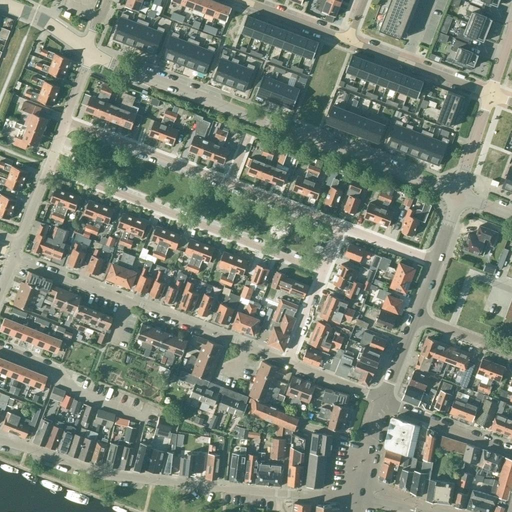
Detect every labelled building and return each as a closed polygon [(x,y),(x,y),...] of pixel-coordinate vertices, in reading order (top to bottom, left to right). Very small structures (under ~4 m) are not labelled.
[(138,11),(142,0),(127,0),(125,6),(138,11)] [(193,8),(196,0),(184,0),(183,4),(193,8)] [(204,12),(208,0),(196,0),(193,8),(204,12)] [(215,16),(220,4),(210,0),(208,0),(204,12),(215,16)] [(335,16),(339,5),(326,0),(322,11),(335,16)] [(390,0),(379,30),(400,38),(415,0),(390,0)] [(231,8),(220,4),(215,16),(226,21),(231,8)] [(488,31),(492,19),(479,14),(481,9),(469,4),(465,14),(470,16),(467,23),(488,31)] [(123,42),(131,21),(126,19),(128,16),(129,11),(125,10),(123,14),(122,14),(113,39),(123,42)] [(154,19),(156,13),(150,10),(148,16),(154,19)] [(170,18),(176,20),(179,15),(172,12),(170,18)] [(179,15),(176,20),(182,23),(185,17),(179,15)] [(247,16),(241,32),(251,36),(257,19),(247,16)] [(144,50),(152,29),(146,27),(149,21),(144,19),(144,22),(143,21),(134,46),(144,50)] [(257,19),(251,36),(261,40),(267,23),(257,19)] [(134,46),(143,21),(138,20),(137,23),(131,21),(123,42),(134,46)] [(198,29),(201,23),(194,20),(192,26),(198,29)] [(267,23),(261,40),(271,44),(278,27),(267,23)] [(470,37),(483,42),(488,31),(467,23),(465,29),(460,28),(456,37),(468,42),(470,37)] [(203,30),(209,33),(211,27),(205,24),(203,30)] [(157,31),(152,29),(144,50),(154,54),(164,29),(158,27),(157,31)] [(211,27),(209,33),(215,35),(217,29),(211,27)] [(278,27),(271,44),(282,48),(288,31),(278,27)] [(288,31),(282,48),(292,51),(298,35),(288,31)] [(0,37),(6,40),(8,35),(0,32),(0,37)] [(174,62),(182,40),(177,38),(178,35),(173,33),(164,58),(174,62)] [(298,35),(292,51),(302,55),(308,39),(298,35)] [(184,65),(194,40),(189,39),(187,42),(182,40),(174,62),(184,65)] [(308,39),(302,55),(312,59),(319,43),(308,39)] [(194,69),(202,48),(197,46),(198,42),(194,40),(184,65),(194,69)] [(455,40),(451,50),(456,52),(452,62),(471,70),(473,66),(474,66),(478,55),(465,50),(467,44),(455,40)] [(208,50),(202,48),(194,69),(205,73),(214,48),(209,46),(208,50)] [(52,63),(67,69),(70,60),(54,53),(48,51),(42,49),(40,54),(54,60),(52,63)] [(213,79),(223,83),(232,62),(226,60),(228,57),(225,56),(227,52),(223,51),(222,54),(222,55),(213,79)] [(352,55),(345,72),(356,75),(362,59),(352,55)] [(223,83),(234,87),(242,66),(237,64),(238,60),(233,59),(232,62),(223,83)] [(362,59),(356,75),(366,79),(372,62),(362,59)] [(63,79),(67,69),(52,63),(51,67),(43,64),(43,65),(37,62),(35,68),(63,79)] [(372,62),(366,79),(376,83),(382,66),(372,62)] [(242,66),(234,87),(244,91),(254,66),(248,64),(247,68),(242,66)] [(382,66),(376,83),(386,87),(393,70),(382,66)] [(393,70),(386,87),(397,91),(403,74),(393,70)] [(403,74),(397,91),(407,95),(413,78),(403,74)] [(263,75),(255,95),(267,100),(275,80),(263,75)] [(42,91),(56,97),(60,87),(32,76),(30,82),(35,84),(43,87),(42,91)] [(413,78),(407,95),(417,98),(423,82),(413,78)] [(275,80),(267,100),(280,105),(287,85),(275,80)] [(107,86),(108,87),(108,84),(104,82),(103,85),(102,85),(99,94),(104,96),(107,86)] [(287,85),(280,105),(292,110),(300,90),(287,85)] [(113,88),(108,87),(107,86),(104,96),(109,98),(113,88)] [(52,106),(56,97),(42,91),(41,95),(32,92),(26,90),(24,95),(52,106)] [(447,91),(444,101),(460,107),(464,97),(447,91)] [(119,124),(130,95),(125,93),(119,107),(113,105),(108,119),(119,124)] [(135,97),(130,95),(119,124),(131,128),(132,124),(138,127),(142,116),(130,112),(133,106),(132,106),(135,97)] [(102,101),(90,96),(85,111),(96,115),(102,101)] [(108,119),(113,105),(102,101),(96,115),(108,119)] [(444,101),(440,111),(457,117),(460,107),(444,101)] [(28,127),(42,132),(47,119),(38,116),(41,109),(24,102),(21,109),(26,111),(25,115),(27,115),(24,125),(28,126),(28,127)] [(337,127),(344,110),(346,104),(341,103),(339,108),(333,106),(327,123),(337,127)] [(347,130),(356,108),(351,106),(349,112),(344,110),(337,127),(347,130)] [(357,134),(364,117),(359,115),(361,110),(356,108),(347,130),(357,134)] [(161,140),(171,112),(165,110),(163,116),(161,123),(154,121),(148,135),(161,140)] [(367,138),(376,116),(377,112),(373,110),(371,114),(369,119),(364,117),(357,134),(367,138)] [(440,111),(436,120),(453,127),(457,117),(440,111)] [(177,114),(171,112),(161,140),(173,144),(179,131),(171,128),(174,120),(175,120),(177,114)] [(200,155),(206,140),(202,139),(207,127),(208,127),(210,123),(202,119),(203,117),(196,114),(194,119),(196,120),(194,136),(189,150),(200,155)] [(381,118),(376,116),(367,138),(378,142),(384,125),(379,123),(381,118)] [(37,145),(42,132),(28,127),(28,126),(24,125),(22,125),(22,124),(13,121),(11,126),(26,132),(23,140),(16,137),(13,144),(25,149),(28,142),(37,145)] [(398,150),(406,129),(401,127),(402,123),(397,121),(387,146),(398,150)] [(408,154),(416,132),(411,130),(412,127),(407,125),(406,129),(398,150),(408,154)] [(219,140),(223,130),(217,128),(214,138),(219,140)] [(228,132),(223,130),(219,140),(224,142),(228,132)] [(418,157),(427,132),(423,131),(421,134),(416,132),(408,154),(418,157)] [(428,161),(436,140),(431,138),(432,134),(427,132),(418,157),(428,161)] [(441,142),(436,140),(428,161),(439,165),(448,140),(443,138),(441,142)] [(217,145),(206,140),(200,155),(212,159),(217,145)] [(266,157),(270,148),(267,147),(268,144),(259,141),(257,148),(263,150),(261,156),(266,157)] [(228,149),(217,145),(212,159),(223,163),(228,149)] [(259,177),(270,181),(276,167),(270,165),(272,159),(275,150),(270,148),(266,157),(264,163),(259,177)] [(276,167),(270,181),(282,186),(287,171),(281,169),(283,164),(286,155),(280,153),(277,161),(278,162),(276,167)] [(259,177),(264,163),(253,158),(247,173),(259,177)] [(304,195),(317,160),(311,158),(307,171),(304,178),(297,176),(292,190),(304,195)] [(323,162),(317,160),(304,195),(317,199),(322,185),(315,182),(318,175),(323,162)] [(9,176),(24,181),(27,172),(0,161),(0,167),(3,169),(11,172),(9,176)] [(511,191),(511,162),(511,163),(502,187),(511,191)] [(335,176),(338,168),(333,166),(330,174),(327,182),(331,184),(331,186),(324,202),(336,207),(342,191),(336,188),(339,180),(334,179),(335,176)] [(360,192),(365,179),(354,174),(346,195),(349,196),(344,210),(355,214),(360,199),(356,197),(358,191),(360,192)] [(20,191),(24,181),(9,176),(8,180),(6,179),(0,177),(0,176),(0,183),(4,185),(20,191)] [(49,222),(55,224),(68,192),(55,187),(50,201),(57,204),(54,212),(53,211),(51,217),(52,217),(49,222)] [(381,208),(387,210),(389,203),(390,203),(392,196),(391,196),(394,190),(388,188),(386,194),(380,192),(378,198),(384,201),(381,208)] [(68,192),(55,224),(61,226),(65,216),(65,215),(67,208),(75,211),(80,197),(68,192)] [(0,204),(13,210),(16,200),(0,193),(0,204)] [(409,207),(413,197),(406,194),(402,204),(409,207)] [(83,214),(96,219),(101,205),(89,200),(83,214)] [(376,222),(381,208),(369,203),(363,217),(376,222)] [(424,222),(431,205),(425,203),(422,211),(418,210),(415,211),(408,209),(402,225),(404,226),(401,232),(412,236),(419,219),(424,222)] [(0,215),(9,219),(13,210),(0,204),(0,215)] [(93,226),(91,233),(96,235),(101,221),(108,224),(114,209),(101,205),(96,219),(93,226)] [(381,208),(376,222),(388,227),(394,212),(387,210),(381,208)] [(129,232),(135,218),(122,213),(117,227),(124,230),(121,237),(120,237),(118,244),(124,246),(126,239),(127,239),(130,232),(129,232)] [(147,222),(135,218),(129,232),(130,232),(142,237),(147,222)] [(84,231),(91,233),(93,226),(87,224),(84,231)] [(32,250),(39,252),(46,236),(40,234),(41,231),(43,232),(45,227),(40,225),(34,239),(36,240),(32,250)] [(39,252),(51,257),(62,228),(56,226),(52,236),(53,237),(53,239),(46,236),(39,252)] [(151,240),(163,244),(163,245),(169,230),(156,226),(151,240)] [(479,226),(475,236),(468,233),(466,240),(465,240),(462,249),(479,255),(479,254),(483,256),(485,248),(482,247),(483,242),(492,246),(497,232),(479,226)] [(62,228),(51,257),(60,260),(65,248),(68,249),(69,245),(62,242),(63,240),(64,241),(68,231),(62,228)] [(163,244),(160,252),(158,258),(157,258),(162,260),(164,261),(166,254),(168,247),(176,249),(181,235),(169,230),(163,245),(163,244)] [(88,239),(83,236),(80,243),(89,246),(91,240),(88,239)] [(133,241),(127,239),(126,239),(124,246),(130,248),(133,241)] [(186,269),(191,271),(202,243),(190,239),(184,253),(191,255),(188,263),(186,269)] [(98,257),(100,251),(102,247),(97,245),(98,242),(91,240),(88,249),(94,252),(93,255),(92,255),(86,270),(98,275),(104,259),(98,257)] [(75,242),(70,256),(67,263),(73,265),(73,267),(76,268),(78,267),(79,268),(85,253),(77,250),(79,244),(75,242)] [(202,243),(191,271),(197,273),(200,267),(199,267),(202,259),(209,262),(215,248),(202,243)] [(369,258),(369,256),(371,253),(364,250),(364,249),(349,244),(344,255),(360,261),(362,255),(369,258)] [(504,248),(501,256),(496,267),(501,269),(508,250),(504,248)] [(218,266),(229,270),(230,270),(236,256),(223,251),(218,266)] [(107,278),(118,283),(129,255),(123,253),(118,265),(112,263),(107,278)] [(129,255),(118,283),(130,287),(136,272),(129,270),(134,257),(129,255)] [(230,270),(229,270),(226,277),(227,278),(225,284),(231,286),(233,281),(232,281),(236,272),(243,275),(248,261),(236,256),(230,270)] [(378,268),(386,271),(410,280),(415,269),(400,263),(397,270),(388,266),(391,260),(382,257),(378,268)] [(145,261),(143,267),(135,289),(140,291),(140,292),(143,293),(145,293),(146,293),(152,279),(144,276),(146,271),(149,272),(152,262),(146,260),(145,261)] [(262,286),(269,269),(257,264),(251,281),(246,279),(244,285),(240,296),(249,300),(254,302),(258,291),(254,290),(257,284),(262,286)] [(341,264),(337,274),(351,280),(354,281),(356,275),(358,271),(341,264)] [(167,268),(164,267),(160,266),(159,270),(149,294),(154,296),(154,297),(157,299),(159,298),(160,299),(166,284),(158,281),(162,272),(165,273),(167,268)] [(364,280),(371,283),(375,272),(368,269),(364,280)] [(386,271),(384,276),(393,280),(391,286),(406,292),(410,280),(386,271)] [(29,272),(24,283),(37,288),(42,277),(29,272)] [(285,275),(276,272),(271,285),(280,289),(283,281),(292,285),(289,292),(303,298),(305,295),(306,296),(308,290),(307,289),(308,286),(285,277),(285,275)] [(176,280),(177,280),(174,288),(168,285),(163,300),(173,303),(181,282),(183,283),(186,275),(179,273),(176,280)] [(351,280),(337,274),(333,284),(346,289),(344,295),(356,299),(359,292),(353,290),(356,282),(351,280)] [(227,278),(226,277),(221,276),(219,282),(225,284),(227,278)] [(42,277),(37,288),(39,289),(52,294),(55,287),(50,285),(51,280),(42,277)] [(190,278),(189,282),(188,282),(183,295),(184,295),(180,306),(186,308),(185,310),(190,312),(191,310),(192,311),(198,294),(191,291),(195,280),(190,278)] [(384,282),(374,278),(372,284),(382,288),(384,282)] [(21,282),(17,293),(42,303),(44,298),(39,296),(37,297),(36,297),(39,289),(37,288),(24,283),(21,282)] [(212,285),(209,284),(204,283),(202,288),(201,293),(204,294),(197,313),(198,313),(199,314),(202,316),(203,315),(207,316),(214,297),(208,295),(210,290),(212,285)] [(57,288),(48,313),(53,314),(54,310),(53,309),(54,307),(55,307),(62,310),(69,292),(57,288)] [(402,300),(387,295),(377,291),(375,297),(382,300),(383,297),(386,298),(383,306),(398,312),(402,300)] [(69,292),(62,310),(68,312),(65,319),(71,321),(77,304),(80,297),(69,292)] [(240,296),(230,292),(230,293),(228,297),(230,298),(227,306),(221,304),(214,320),(221,323),(221,322),(227,324),(233,309),(235,310),(240,296)] [(42,303),(17,293),(12,305),(30,312),(33,303),(35,304),(36,306),(40,308),(42,303)] [(343,313),(352,317),(352,316),(357,318),(361,310),(356,308),(355,311),(346,307),(348,302),(346,301),(343,300),(329,295),(324,306),(338,311),(339,311),(343,313)] [(52,298),(46,296),(44,302),(50,304),(52,298)] [(293,317),(298,305),(282,299),(269,330),(272,331),(267,344),(283,351),(290,333),(296,318),(293,317)] [(239,329),(243,330),(253,305),(249,303),(244,314),(238,312),(233,326),(234,327),(235,328),(237,329),(239,329)] [(111,317),(77,304),(71,321),(70,322),(78,325),(76,329),(83,332),(85,327),(100,333),(97,342),(103,344),(113,320),(110,319),(111,317)] [(253,305),(243,330),(247,332),(248,333),(251,334),(252,334),(253,334),(259,320),(253,317),(257,306),(253,305)] [(336,318),(338,311),(324,306),(320,317),(334,322),(340,324),(342,320),(336,318)] [(394,322),(396,316),(373,307),(370,314),(377,317),(375,323),(391,329),(392,328),(393,327),(394,324),(394,322)] [(19,316),(20,311),(12,308),(11,312),(13,313),(10,320),(4,318),(0,326),(0,330),(11,335),(16,322),(15,322),(18,315),(19,316)] [(511,311),(509,320),(506,319),(501,331),(511,335),(511,311)] [(352,317),(343,313),(341,318),(350,322),(352,317)] [(43,325),(44,321),(35,317),(33,321),(43,325)] [(366,329),(368,323),(357,319),(354,324),(366,329)] [(327,338),(328,337),(332,327),(318,321),(313,332),(327,338)] [(23,339),(28,327),(16,322),(11,335),(23,339)] [(146,349),(153,328),(142,324),(137,338),(143,340),(141,347),(146,349)] [(70,336),(72,331),(57,326),(56,330),(70,336)] [(35,344),(40,332),(28,327),(23,339),(35,344)] [(165,332),(153,328),(146,349),(150,351),(153,344),(159,346),(165,332)] [(47,349),(52,337),(40,332),(35,344),(47,349)] [(176,336),(165,332),(159,346),(166,349),(163,356),(168,358),(176,336)] [(332,340),(332,339),(328,337),(327,338),(313,332),(309,343),(328,351),(330,346),(339,349),(341,344),(332,340)] [(386,340),(373,335),(366,332),(364,337),(371,340),(368,347),(382,352),(382,350),(384,350),(385,347),(384,346),(386,340)] [(334,334),(332,339),(332,340),(341,344),(343,337),(334,334)] [(187,341),(176,336),(168,358),(173,359),(176,352),(182,355),(187,341)] [(64,342),(52,337),(47,349),(55,352),(56,349),(61,351),(64,342)] [(203,343),(199,353),(217,360),(223,346),(198,337),(196,340),(203,343)] [(441,369),(449,347),(438,343),(438,342),(427,338),(426,340),(425,339),(420,352),(421,353),(421,354),(420,354),(418,360),(415,367),(423,370),(424,369),(439,375),(441,369)] [(376,366),(381,354),(361,346),(357,358),(376,366)] [(450,362),(455,364),(460,351),(449,347),(441,369),(446,371),(450,362)] [(310,348),(309,350),(306,349),(302,360),(318,366),(320,360),(326,363),(330,354),(321,351),(320,352),(310,348)] [(458,385),(466,388),(470,376),(463,374),(470,355),(460,351),(455,364),(461,366),(457,375),(462,376),(458,385)] [(217,360),(199,353),(198,357),(191,355),(189,361),(213,370),(217,360)] [(340,359),(335,372),(368,385),(372,376),(376,367),(357,360),(355,366),(351,364),(353,357),(343,353),(340,359)] [(0,372),(6,375),(11,362),(0,357),(0,372)] [(329,369),(335,372),(340,359),(334,357),(329,369)] [(483,391),(494,363),(482,358),(475,377),(481,380),(480,382),(477,389),(483,391)] [(213,370),(189,361),(187,365),(194,367),(192,374),(210,380),(213,370)] [(262,361),(256,375),(274,382),(278,372),(285,375),(287,371),(262,361)] [(18,380),(23,367),(11,362),(6,375),(18,380)] [(505,367),(494,363),(483,391),(489,393),(491,386),(490,386),(493,379),(500,381),(505,367)] [(161,364),(159,369),(170,373),(172,368),(161,364)] [(29,384),(34,371),(23,367),(18,380),(29,384)] [(46,376),(34,371),(29,384),(41,389),(46,376)] [(202,401),(209,382),(193,375),(181,371),(179,378),(194,384),(189,396),(202,401)] [(424,390),(428,380),(436,383),(438,378),(430,375),(429,377),(413,371),(411,377),(409,377),(408,380),(409,382),(408,383),(424,390)] [(256,375),(253,385),(278,395),(280,389),(276,387),(274,388),(272,387),(274,382),(256,375)] [(290,403),(294,405),(304,380),(292,376),(286,394),(292,396),(290,403)] [(304,380),(294,405),(299,407),(302,400),(309,403),(315,385),(304,380)] [(440,390),(441,390),(434,407),(438,409),(439,410),(441,411),(443,410),(444,411),(450,394),(449,393),(452,385),(443,381),(440,390)] [(223,387),(209,382),(202,401),(214,406),(218,395),(220,396),(220,394),(223,387)] [(278,395),(253,385),(249,395),(267,402),(270,394),(272,395),(273,397),(276,398),(278,395)] [(334,404),(338,392),(325,388),(318,386),(316,390),(324,393),(322,400),(334,404)] [(419,401),(423,392),(408,386),(402,399),(424,408),(426,404),(419,401)] [(60,402),(64,391),(53,387),(49,397),(60,402)] [(218,407),(230,412),(238,393),(223,387),(220,394),(223,395),(218,407)] [(460,417),(466,402),(460,400),(462,393),(457,391),(449,413),(460,417)] [(5,406),(8,399),(7,399),(9,396),(0,392),(0,409),(3,410),(4,406),(5,406)] [(349,395),(338,392),(334,404),(346,407),(346,406),(349,395)] [(480,400),(481,401),(484,394),(478,392),(476,398),(475,398),(473,404),(466,402),(460,417),(472,421),(480,400)] [(238,393),(230,412),(242,417),(247,404),(245,403),(248,397),(238,393)] [(69,409),(74,398),(70,396),(64,394),(60,406),(69,409)] [(484,394),(481,401),(482,401),(474,420),(477,421),(476,423),(488,427),(496,406),(496,404),(498,400),(484,394)] [(303,418),(253,399),(247,413),(282,426),(281,438),(285,439),(285,442),(291,443),(292,430),(297,432),(303,418)] [(77,414),(81,402),(74,400),(70,412),(77,414)] [(498,400),(496,404),(496,406),(499,407),(496,414),(490,428),(495,430),(496,432),(498,433),(500,432),(502,433),(507,418),(501,415),(503,409),(506,403),(498,400)] [(334,404),(332,412),(331,411),(330,409),(322,407),(320,412),(346,419),(349,407),(346,406),(346,407),(334,404)] [(77,457),(93,407),(87,405),(81,420),(86,422),(83,429),(81,428),(78,435),(73,434),(66,454),(77,457)] [(18,416),(12,434),(24,438),(27,431),(31,433),(40,409),(36,407),(30,421),(18,416)] [(94,422),(99,424),(103,411),(97,409),(94,422)] [(105,426),(108,413),(103,411),(99,424),(105,426)] [(0,428),(12,434),(18,416),(7,412),(0,428)] [(329,418),(330,418),(328,427),(342,431),(346,419),(320,412),(319,417),(323,418),(327,419),(329,418)] [(114,414),(108,413),(105,426),(110,427),(114,414)] [(158,417),(155,427),(169,431),(172,420),(158,417)] [(397,418),(397,420),(396,420),(395,420),(394,420),(393,421),(393,422),(386,448),(412,457),(420,426),(397,418)] [(511,419),(507,418),(502,433),(504,434),(504,435),(507,436),(508,435),(511,436),(511,419)] [(44,446),(52,425),(52,423),(41,419),(32,441),(44,446)] [(217,421),(212,419),(208,427),(214,429),(217,421)] [(52,425),(44,446),(54,449),(62,428),(63,424),(59,422),(57,427),(52,425)] [(242,434),(243,428),(235,425),(234,433),(234,437),(242,438),(242,434)] [(135,428),(133,428),(127,426),(117,467),(128,470),(133,449),(128,447),(129,442),(132,443),(135,428)] [(422,459),(431,462),(437,432),(427,428),(422,459)] [(73,434),(73,433),(63,429),(56,450),(66,454),(73,434)] [(97,433),(86,430),(77,457),(88,461),(97,433)] [(332,435),(312,432),(306,486),(322,488),(326,455),(330,455),(332,435)] [(171,474),(176,434),(171,433),(168,444),(172,444),(170,452),(166,451),(160,473),(171,474)] [(305,439),(291,433),(291,443),(290,460),(288,485),(301,486),(305,439)] [(437,434),(434,447),(440,448),(443,436),(437,434)] [(284,459),(285,442),(285,439),(281,438),(272,437),(270,457),(284,459)] [(102,438),(100,442),(95,440),(88,462),(99,465),(106,439),(102,438)] [(140,438),(139,443),(132,470),(143,471),(150,445),(146,444),(147,439),(140,438)] [(452,439),(450,451),(464,454),(467,444),(452,439)] [(118,440),(117,445),(110,443),(105,465),(116,467),(123,441),(118,440)] [(467,444),(464,454),(462,460),(476,465),(480,448),(467,444)] [(240,454),(232,453),(232,461),(229,481),(242,482),(244,463),(246,447),(240,446),(240,454)] [(158,473),(164,452),(150,448),(144,469),(158,473)] [(386,448),(383,462),(397,466),(397,464),(398,465),(400,453),(386,448)] [(473,477),(471,482),(476,484),(477,481),(482,482),(484,476),(487,477),(488,469),(492,453),(483,449),(478,466),(479,466),(475,477),(473,477)] [(259,452),(255,483),(281,486),(283,466),(277,465),(275,464),(275,465),(261,464),(261,461),(264,461),(264,453),(263,453),(263,452),(259,452)] [(201,473),(203,455),(186,453),(186,457),(180,456),(178,474),(188,475),(188,471),(201,473)] [(409,456),(400,453),(398,465),(406,467),(409,456)] [(502,456),(492,453),(488,469),(487,477),(490,477),(492,471),(498,473),(502,456)] [(218,455),(214,455),(207,454),(205,478),(215,479),(218,455)] [(255,483),(258,455),(247,454),(244,482),(255,483)] [(416,459),(412,457),(409,470),(401,469),(397,486),(399,487),(410,491),(414,471),(416,459)] [(511,511),(511,459),(505,457),(498,481),(495,480),(490,495),(496,496),(508,500),(509,500),(504,511),(511,511)] [(432,462),(431,462),(423,460),(421,472),(415,471),(410,491),(421,496),(425,479),(429,480),(432,462)] [(383,462),(379,479),(389,483),(393,468),(396,469),(397,466),(383,462)] [(474,475),(462,472),(459,471),(455,487),(455,491),(453,505),(464,508),(468,495),(461,493),(463,486),(469,488),(471,482),(473,477),(474,475)] [(454,483),(429,480),(426,500),(451,503),(454,483)] [(495,501),(496,496),(490,495),(472,490),(467,509),(477,511),(491,511),(494,503),(495,501)] [(504,511),(507,502),(498,499),(496,504),(493,511),(504,511)] [(309,511),(310,504),(292,503),(291,511),(309,511)]
